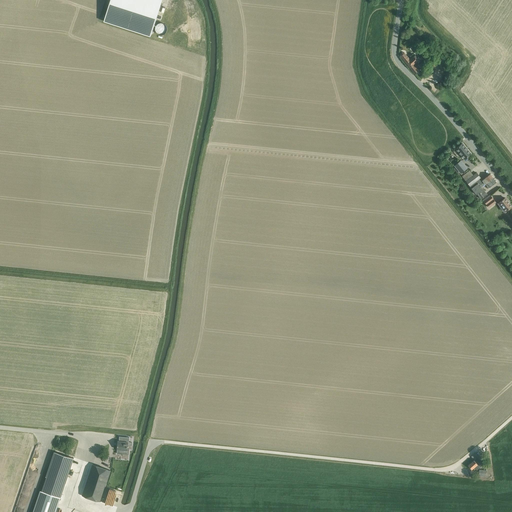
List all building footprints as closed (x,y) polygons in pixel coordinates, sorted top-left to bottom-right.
[(142,0),(111,0),(105,20),(151,35),(161,6),(142,0)] [(409,59),(407,56),(404,52),(402,52),(401,53),(400,55),(415,74),(421,69),(416,63),(419,60),(415,56),(411,59),(411,58),(409,59)] [(434,68),(437,65),(427,54),(424,57),(434,68)] [(465,159),(471,154),(463,143),(456,149),(465,159)] [(461,173),(467,168),(461,161),(455,166),(461,173)] [(473,175),(470,171),(470,170),(462,176),(476,195),(478,194),(481,199),(488,194),(482,187),(485,185),(488,190),(491,187),(490,187),(497,182),(490,174),(482,180),(477,173),(473,175)] [(489,208),(496,202),(491,196),(484,201),(489,208)] [(505,212),(508,210),(511,207),(505,198),(498,203),(505,212)] [(511,223),(509,220),(501,226),(504,229),(511,223)] [(117,450),(117,454),(123,454),(123,450),(127,450),(128,445),(130,446),(132,446),(132,442),(118,441),(117,450)] [(61,497),(74,458),(54,452),(46,477),(47,477),(42,491),(61,497)] [(472,469),(475,467),(477,470),(478,469),(484,464),(478,457),(468,465),(472,469)] [(98,509),(109,475),(111,470),(93,465),(83,496),(96,500),(94,508),(98,509)] [(55,511),(61,497),(42,491),(41,491),(34,511),(55,511)]
